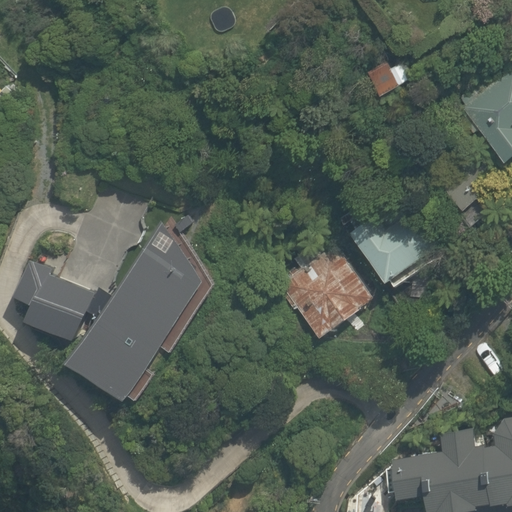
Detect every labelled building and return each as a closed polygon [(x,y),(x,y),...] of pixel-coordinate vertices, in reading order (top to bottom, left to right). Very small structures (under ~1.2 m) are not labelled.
[(372,74),(387,98),(422,75),(407,52),(387,65),(372,74)] [(511,76),(475,109),(511,150),(511,76)] [(487,200),(500,190),(475,159),(447,182),(480,223),(495,210),(487,200)] [(406,194),(361,231),(405,286),(451,249),(406,194)] [(102,320),(78,357),(137,395),(212,276),(168,217),(118,294),(104,285),(101,291),(57,273),(59,267),(37,257),(22,293),(41,301),(34,317),(80,337),(93,309),(100,312),(102,320)] [(305,310),(325,338),(376,302),(336,245),(281,284),(301,312),(305,310)] [(487,511),(511,509),(511,424),(501,426),(504,447),(489,449),(487,433),(449,438),(451,453),(404,459),(409,499),(443,495),(444,511),(487,511)]
